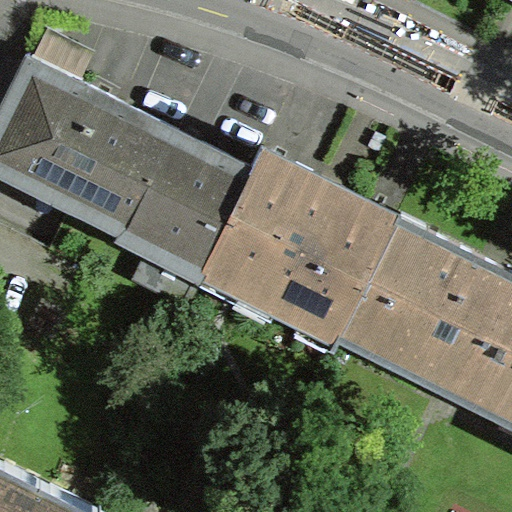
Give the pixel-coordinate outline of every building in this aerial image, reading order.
[(0,173),(78,213),(76,218),(118,239),(171,132),(71,82),(23,58),(19,66),(0,61),(0,173)] [(180,308),(199,269),(248,171),(199,146),(171,132),(118,239),(143,251),(128,281),(180,308)] [(258,151),(248,171),(199,269),(333,336),(392,218),(302,173),(258,151)] [(333,337),(467,404),(511,313),(511,276),(430,235),(393,217),(392,218),(333,336),(333,337)] [(511,425),(511,313),(467,404),(511,425)] [(87,511),(0,468),(0,511),(87,511)]
